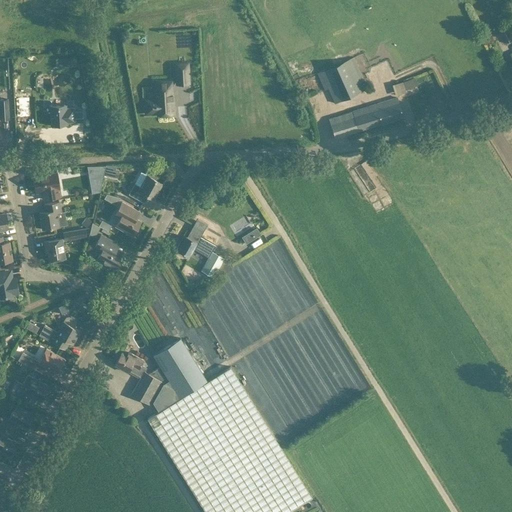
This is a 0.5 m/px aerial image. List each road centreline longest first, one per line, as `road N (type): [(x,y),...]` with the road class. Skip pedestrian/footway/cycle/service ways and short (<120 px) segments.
road 1 (unclassified): [(235,157),(454,511)]
road 2 (unclassified): [(235,157),(339,148),(511,100)]
road 3 (residential): [(119,303),(32,273),(9,163),(0,164)]
road 4 (residential): [(21,479),(119,303)]
road 5 (residential): [(119,303),(205,158)]
